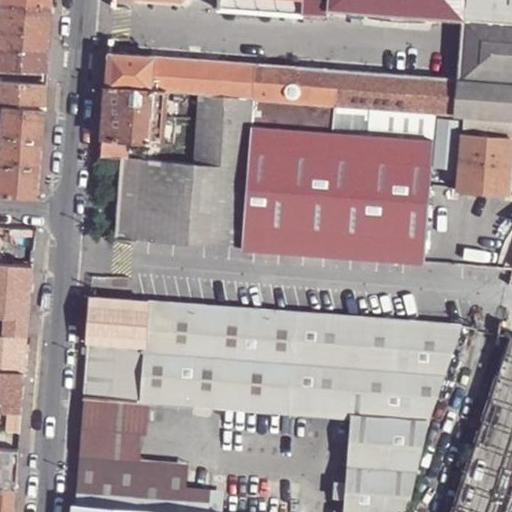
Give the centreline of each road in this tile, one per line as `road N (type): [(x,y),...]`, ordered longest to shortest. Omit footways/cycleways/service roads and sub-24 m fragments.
road 1 (tertiary): [(44,511),(64,213)]
road 2 (tertiary): [(64,213),(81,0)]
